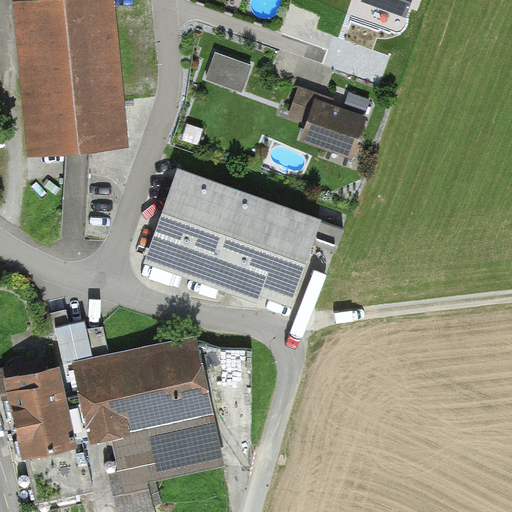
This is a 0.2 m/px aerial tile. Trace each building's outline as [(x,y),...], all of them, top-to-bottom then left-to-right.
[(101,0),(91,0),(29,6),(43,145),(115,138),(101,0)] [(409,0),(364,0),(364,1),(404,16),(409,0)] [(252,66),(216,53),(207,79),(243,91),(252,66)] [(289,114),(311,121),(305,137),(351,153),(363,119),(318,103),(321,95),(299,87),(289,114)] [(345,229),(180,171),(152,250),(290,299),(313,237),(338,246),(345,229)] [(220,458),(194,340),(110,358),(104,327),(88,331),(86,320),(71,323),(68,310),(45,315),(56,368),(76,363),(93,438),(113,433),(122,472),(112,474),(120,511),(126,511),(140,509),(140,511),(153,511),(149,491),(157,489),(153,472),(220,458)] [(56,368),(1,379),(4,394),(13,392),(37,501),(93,489),(82,440),(93,438),(76,363),(56,368)]
